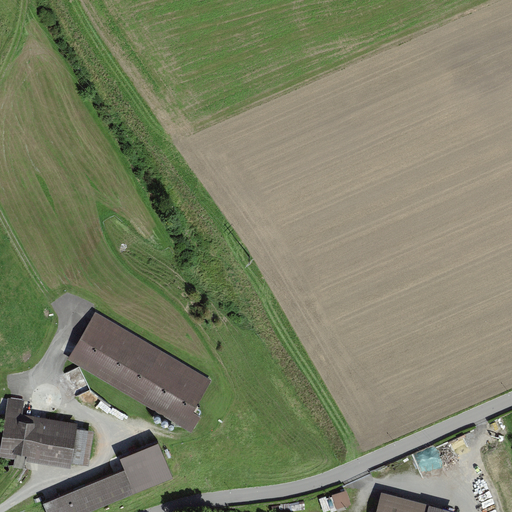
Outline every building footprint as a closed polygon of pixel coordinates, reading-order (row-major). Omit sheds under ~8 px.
[(212,379),(96,311),(68,358),(192,431),(202,414),(194,410),(212,379)] [(25,399),(8,397),(0,450),(0,455),(71,466),(72,461),(89,464),(94,429),(77,426),(78,421),(23,412),(25,399)] [(159,440),(120,455),(125,467),(135,491),(173,476),(159,440)] [(125,467),(43,501),(48,511),(84,511),(135,491),(125,467)] [(457,511),(458,510),(382,490),(375,511),(457,511)] [(350,493),(334,494),(335,509),(350,508),(350,493)]
